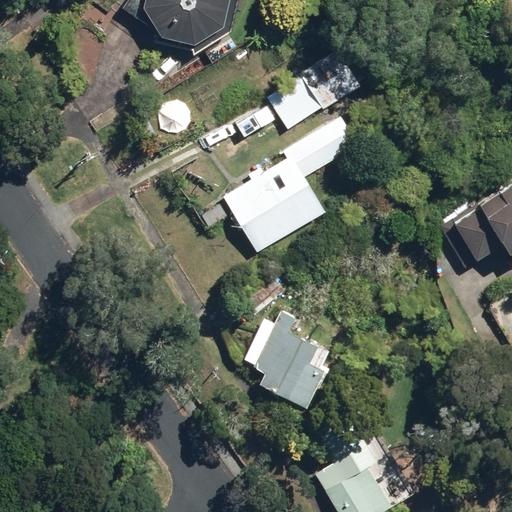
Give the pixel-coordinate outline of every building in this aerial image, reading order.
[(139,0),(140,3),(140,7),(140,10),(141,14),(142,18),(143,21),(145,25),(147,28),(149,31),(152,34),(154,36),(157,39),(160,41),(163,43),(167,45),(170,46),(174,47),(178,48),(182,48),(186,48),(190,47),(194,46),(197,45),(201,43),(203,42),(229,33),(236,0),(139,0)] [(283,130),(352,82),(328,49),(260,97),(283,130)] [(353,143),(336,116),(279,154),(283,159),(196,216),(204,228),(226,214),(251,252),(320,207),(301,177),(353,143)] [(511,181),(443,223),(466,261),(491,246),(495,254),(506,247),(510,254),(511,252),(511,181)] [(511,325),(511,311),(503,296),(486,306),(501,332),(511,325)] [(327,351),(312,343),(285,329),(291,317),(276,309),(269,322),(261,317),(239,361),(258,371),(251,386),(297,410),(310,384),(327,351)] [(360,445),(312,471),(333,511),(375,511),(392,503),(372,467),(386,459),(363,418),(349,425),(360,445)]
